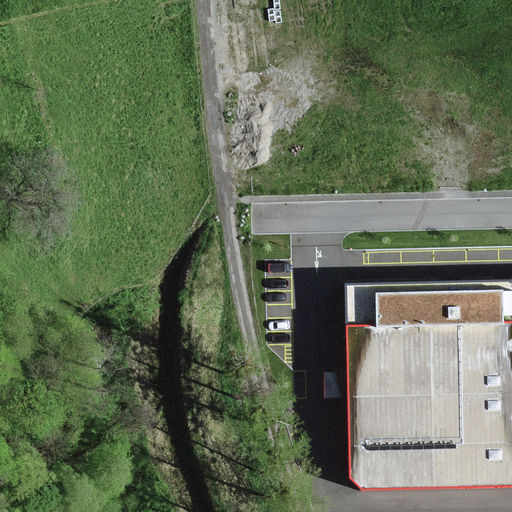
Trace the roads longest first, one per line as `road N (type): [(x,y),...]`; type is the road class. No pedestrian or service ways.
road 1 (track): [(202,0),(241,300),(267,414),(301,511)]
road 2 (residential): [(511,212),(258,217)]
